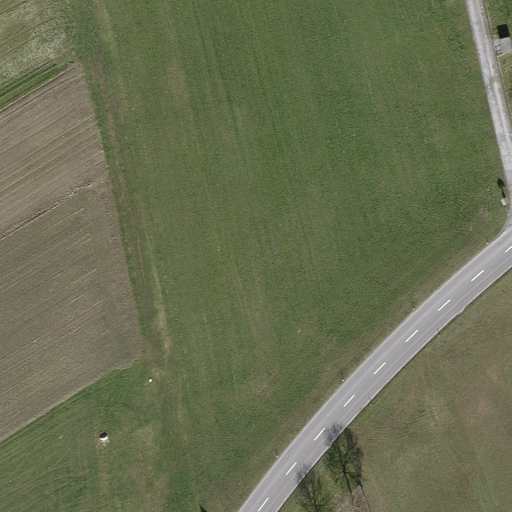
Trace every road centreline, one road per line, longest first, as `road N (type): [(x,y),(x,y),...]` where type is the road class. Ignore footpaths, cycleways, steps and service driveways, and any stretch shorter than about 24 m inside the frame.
road 1 (tertiary): [(511,247),(418,327),(259,511)]
road 2 (unclassified): [(474,0),(511,153)]
